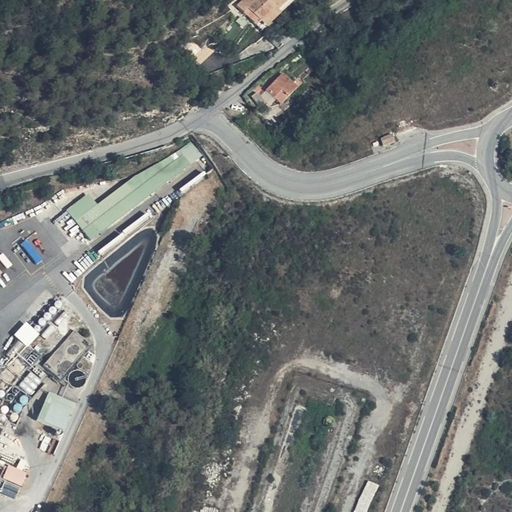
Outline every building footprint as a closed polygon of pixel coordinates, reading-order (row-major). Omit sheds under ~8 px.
[(238,0),(247,13),(264,0),(238,0)] [(251,19),(254,17),(255,18),(278,0),(264,0),(247,13),(251,19)] [(266,33),(255,18),(254,17),(251,19),(244,24),(255,41),(266,33)] [(280,67),(284,71),(295,62),(291,58),(280,67)] [(277,79),(273,75),(267,81),(257,71),(241,87),(256,101),(277,79)] [(271,96),(275,100),(287,89),(283,85),(271,96)] [(91,240),(104,231),(160,190),(162,188),(197,162),(189,149),(153,170),(136,179),(98,208),(90,197),(71,212),(91,240)] [(39,333),(26,321),(14,335),(27,347),(39,333)] [(90,344),(73,330),(44,365),(61,379),(90,344)] [(39,422),(64,433),(76,406),(51,395),(39,422)] [(26,473),(8,465),(3,478),(21,486),(26,473)] [(367,480),(358,510),(362,511),(368,511),(378,483),(367,480)]
